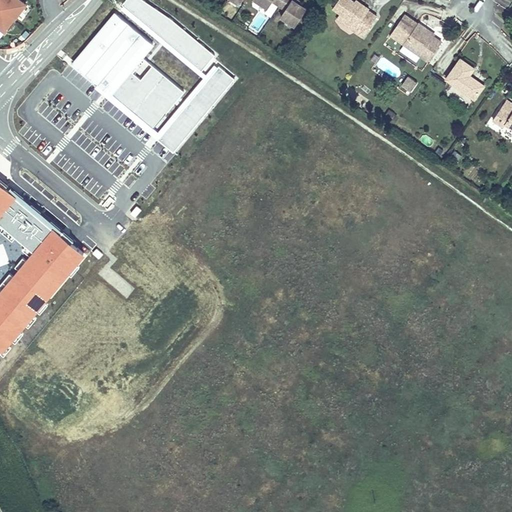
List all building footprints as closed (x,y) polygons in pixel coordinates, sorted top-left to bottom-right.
[(32,8),(22,0),(0,0),(0,31),(7,38),(32,8)] [(143,0),(135,0),(129,9),(209,74),(221,59),(179,20),(143,0)] [(232,0),(245,8),(250,0),(232,0)] [(262,0),(260,4),(274,14),(278,7),(292,16),(287,22),(301,32),(313,14),(306,10),(303,8),(304,6),(295,0),(262,0)] [(355,7),(343,0),(340,0),(333,11),(341,16),(347,20),(344,24),(356,32),(354,34),(363,41),(377,19),(368,13),(369,11),(358,3),(355,7)] [(344,24),(347,20),(341,16),(336,23),(354,34),(356,32),(344,24)] [(428,38),(430,34),(403,16),(393,31),(407,40),(402,47),(426,63),(438,45),(428,38)] [(121,17),(80,67),(159,133),(190,97),(148,62),(159,49),(121,17)] [(478,87),(466,78),(470,72),(455,61),(441,82),(468,101),(478,87)] [(224,71),(163,145),(179,159),(240,85),(224,71)] [(409,95),(417,82),(406,75),(398,87),(409,95)] [(511,116),(508,114),(511,109),(502,104),(488,124),(498,131),(502,127),(511,133),(511,139),(509,143),(511,145),(511,116)] [(431,145),(433,138),(425,136),(423,143),(431,145)] [(0,364),(89,259),(0,185),(0,364)]
